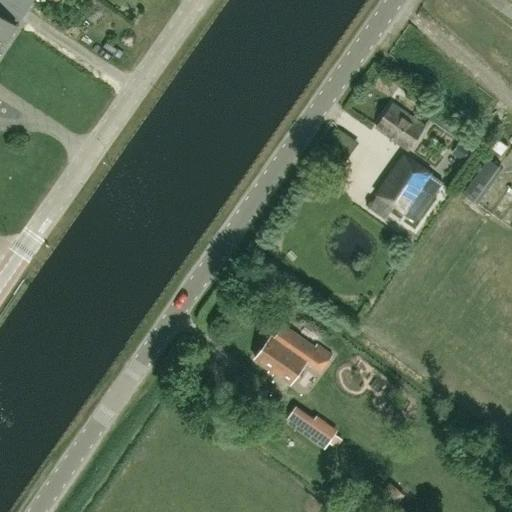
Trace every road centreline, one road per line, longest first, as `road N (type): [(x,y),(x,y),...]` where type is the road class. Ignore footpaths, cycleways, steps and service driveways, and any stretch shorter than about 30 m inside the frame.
road 1 (tertiary): [(42,511),(396,0)]
road 2 (unclassified): [(0,280),(198,0)]
